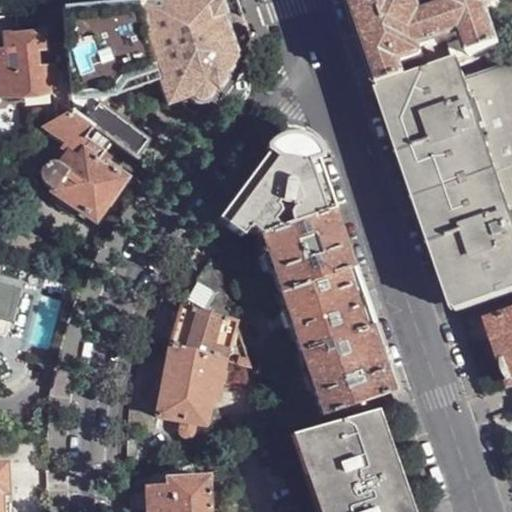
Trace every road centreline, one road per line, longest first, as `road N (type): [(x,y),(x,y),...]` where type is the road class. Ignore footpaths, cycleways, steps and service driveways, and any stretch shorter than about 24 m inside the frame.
road 1 (residential): [(314,29),(160,225),(125,288),(100,361),(94,511)]
road 2 (tertiary): [(314,29),(447,417)]
